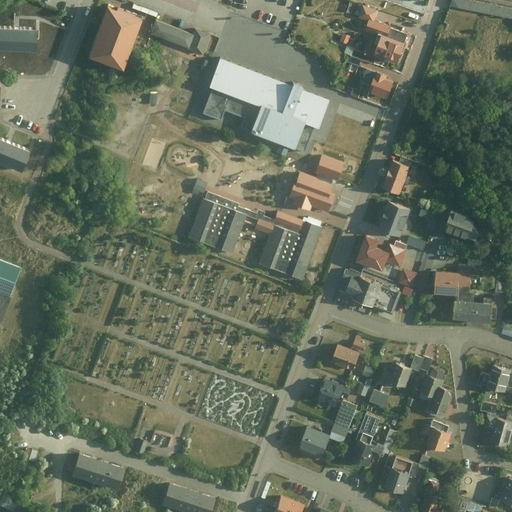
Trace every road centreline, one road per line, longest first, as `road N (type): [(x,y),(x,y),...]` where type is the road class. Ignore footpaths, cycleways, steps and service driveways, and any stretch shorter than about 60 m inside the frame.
road 1 (residential): [(439,0),(323,304)]
road 2 (residential): [(323,304),(263,468)]
road 3 (residential): [(455,334),(469,442),(474,453),(511,465)]
road 4 (residential): [(323,304),(405,335),(455,334)]
road 5 (residential): [(34,107),(57,80),(89,0)]
